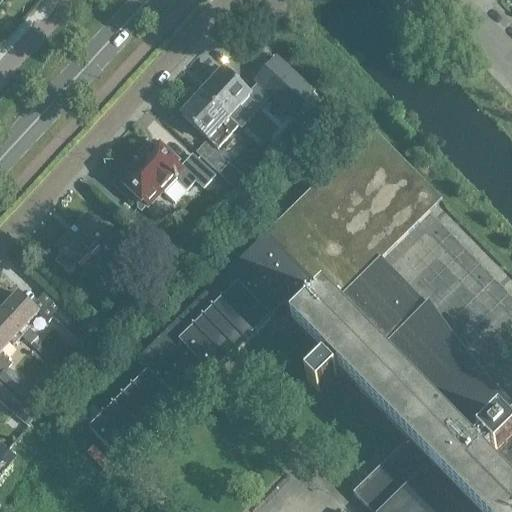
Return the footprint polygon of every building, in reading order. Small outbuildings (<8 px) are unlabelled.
[(292,117),(313,94),(277,60),(255,83),(292,117)] [(202,94),(230,119),(251,96),(223,71),(202,94)] [(181,117),(218,150),(238,128),(229,120),(230,119),(202,94),(181,117)] [(341,372),(409,441),(353,496),(369,511),(511,511),(511,443),(510,441),(511,438),(511,427),(501,416),(479,438),(481,441),(474,448),(336,306),(442,202),(373,132),(136,364),(147,375),(90,431),(122,465),(285,306),(299,320),(294,324),(329,360),(307,382),(318,394),(341,372)] [(188,192),(197,182),(156,145),(132,171),(129,169),(112,187),(126,200),(131,200),(138,207),(139,211),(142,215),(162,192),(166,195),(178,182),(188,192)] [(230,167),(206,146),(198,154),(222,176),(230,167)] [(271,147),(265,153),(274,161),(280,155),(271,147)] [(217,201),(228,210),(237,200),(226,190),(217,201)] [(58,249),(64,256),(56,264),(69,277),(77,268),(77,267),(101,242),(114,254),(120,245),(106,233),(105,235),(87,218),(58,249)] [(161,283),(173,270),(140,238),(127,250),(150,272),(143,279),(154,290),(161,283)] [(0,316),(0,318),(22,339),(31,347),(39,339),(29,331),(30,330),(27,327),(38,316),(19,296),(0,316)] [(97,341),(82,327),(63,309),(53,320),(87,351),(91,355),(100,344),(97,341)] [(82,327),(97,341),(100,344),(110,334),(91,316),(82,327)] [(14,347),(22,339),(0,318),(0,356),(11,345),(14,347)] [(45,401),(8,371),(0,380),(0,382),(36,412),(45,401)] [(38,417),(0,385),(0,404),(28,428),(38,417)]
